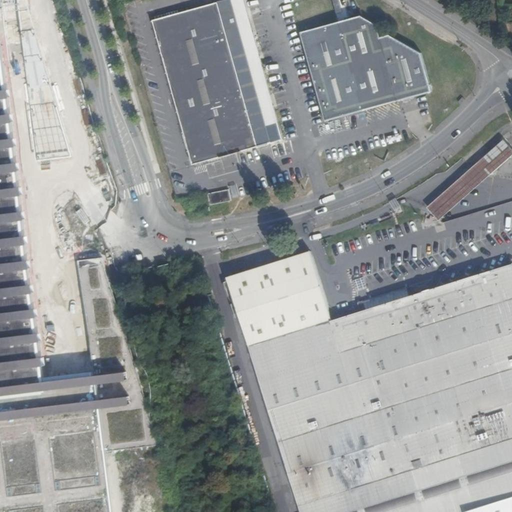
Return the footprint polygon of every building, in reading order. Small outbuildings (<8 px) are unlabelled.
[(226,0),(153,20),(193,165),(283,140),(243,0),(226,0)] [(377,25),(361,16),(301,32),(325,121),(432,92),(421,53),(389,35),(381,37),(377,25)] [(0,402),(1,402),(0,397),(0,364),(41,360),(0,54),(0,402)] [(470,192),(490,174),(511,154),(511,148),(504,139),(478,162),(459,178),(449,187),(427,207),(439,220),(465,197),(470,192)] [(97,179),(91,183),(100,196),(105,192),(97,179)] [(210,206),(224,203),(231,201),(229,190),(225,191),(208,194),(210,206)] [(227,277),(301,511),(511,511),(511,263),(410,296),(407,286),(358,302),(360,311),(346,316),(332,321),(310,252),(227,277)] [(92,354),(104,451),(158,445),(101,259),(81,262),(92,354)] [(0,511),(111,511),(105,461),(55,467),(51,443),(0,449),(0,511)]
